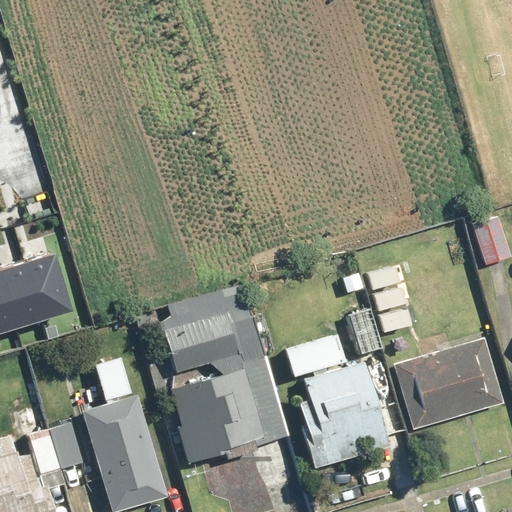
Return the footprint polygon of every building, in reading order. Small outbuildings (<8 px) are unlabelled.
[(497,214),(467,224),(480,264),(510,255),(497,214)] [(43,252),(0,265),(0,329),(61,311),(43,252)] [(363,309),(345,314),(356,355),(374,350),(363,309)] [(151,340),(189,462),(281,435),(243,312),(151,340)] [(403,316),(381,317),(382,337),(404,337),(403,316)] [(282,347),(289,375),(337,362),(330,335),(282,347)] [(388,369),(409,433),(499,404),(478,340),(388,369)] [(288,385),(311,470),(386,450),(363,365),(288,385)] [(77,411),(106,508),(161,491),(132,394),(77,411)] [(0,511),(51,511),(36,451),(0,460),(0,511)]
